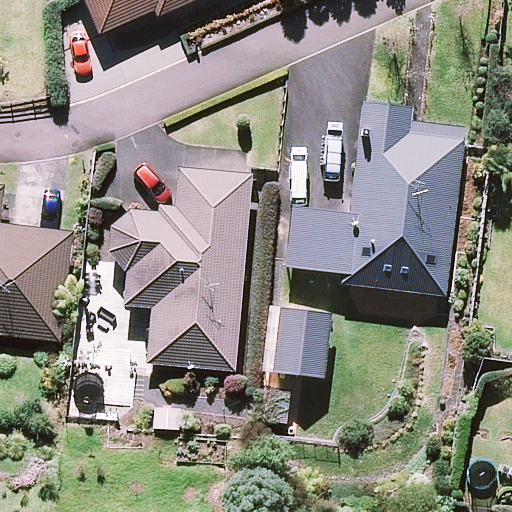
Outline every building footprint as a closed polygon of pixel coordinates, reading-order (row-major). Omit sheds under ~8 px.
[(197,0),(85,0),(100,35),(155,11),(157,17),(197,0)] [(410,109),(362,104),(350,214),(290,208),(284,268),(342,274),(341,285),(445,296),(463,132),(408,126),(410,109)] [(251,178),(179,172),(176,216),(130,212),(122,304),(153,307),(148,364),(234,372),(251,178)] [(0,200),(1,190),(0,189),(0,335),(60,341),(70,235),(0,228),(0,200)] [(330,317),(278,312),(272,373),(323,378),(330,317)]
